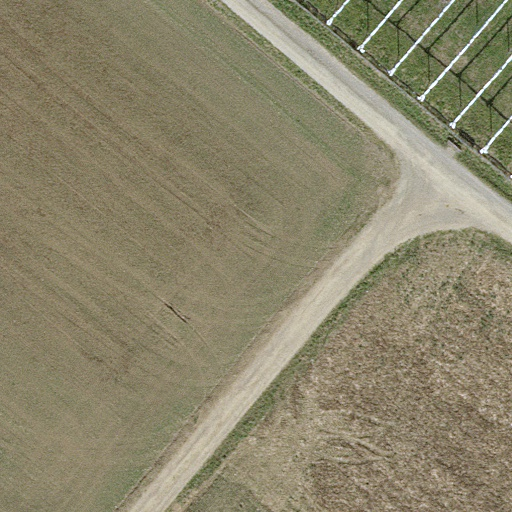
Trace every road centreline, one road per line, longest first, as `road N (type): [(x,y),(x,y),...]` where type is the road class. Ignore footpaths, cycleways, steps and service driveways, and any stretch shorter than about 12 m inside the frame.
road 1 (track): [(152,511),(439,166)]
road 2 (track): [(511,225),(238,0)]
